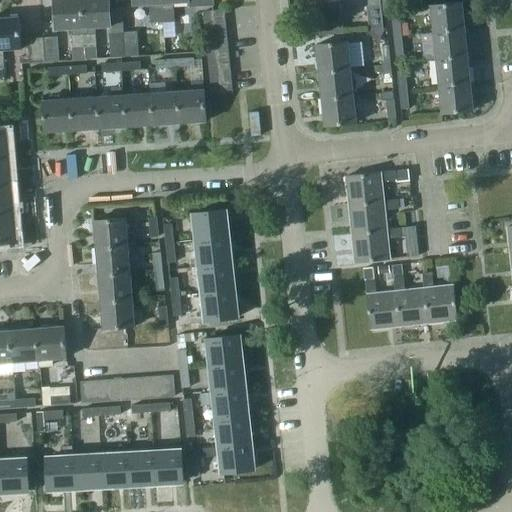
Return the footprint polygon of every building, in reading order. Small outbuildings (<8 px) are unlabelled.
[(83,47),(79,0),(50,0),(53,31),(70,30),(71,48),(83,47)] [(107,0),(79,0),(83,47),(94,47),(93,29),(109,28),(107,0)] [(162,23),(160,0),(130,0),(131,6),(148,5),(149,24),(162,23)] [(187,0),(160,0),(162,23),(173,22),(171,3),(188,2),(187,0)] [(429,6),(432,34),(465,31),(462,3),(429,6)] [(366,7),(368,30),(382,29),(379,5),(366,7)] [(223,20),(222,10),(201,12),(203,22),(223,20)] [(17,19),(0,20),(0,70),(3,70),(3,65),(2,52),(20,51),(19,42),(17,19)] [(224,30),(223,20),(203,22),(204,33),(224,30)] [(317,23),(319,36),(341,33),(340,20),(317,23)] [(391,21),(393,38),(400,38),(398,20),(391,21)] [(205,43),(225,41),(224,30),(204,33),(205,43)] [(468,58),(465,31),(432,34),(435,61),(468,58)] [(135,32),(121,33),(122,57),(136,56),(135,32)] [(109,57),(122,57),(121,33),(108,33),(109,57)] [(400,38),(393,38),(395,58),(402,58),(400,38)] [(55,39),(42,40),(44,63),(57,62),(55,39)] [(42,40),(26,41),(27,50),(28,64),(44,63),(42,40)] [(206,53),(227,51),(225,41),(205,43),(206,53)] [(380,43),(382,67),(389,66),(386,42),(380,43)] [(315,48),(318,74),(350,70),(347,44),(315,48)] [(206,53),(207,63),(228,61),(227,51),(206,53)] [(471,84),(468,58),(435,61),(438,87),(471,84)] [(193,59),(175,60),(175,68),(194,67),(193,59)] [(175,68),(175,60),(157,61),(157,69),(175,68)] [(228,61),(207,63),(208,73),(229,71),(228,61)] [(140,62),(121,64),(122,72),(140,71),(140,62)] [(122,72),(121,64),(102,65),(103,73),(122,72)] [(86,66),(68,67),(68,75),(87,74),(86,66)] [(391,83),(389,66),(382,67),(384,84),(391,83)] [(68,75),(68,67),(49,69),(50,76),(68,75)] [(318,74),(321,100),(353,97),(350,70),(318,74)] [(208,73),(209,84),(230,81),(229,71),(208,73)] [(397,72),(399,91),(405,91),(403,71),(397,72)] [(209,84),(210,94),(231,91),(230,81),(209,84)] [(471,84),(438,87),(441,116),(474,112),(471,84)] [(72,131),(70,100),(66,100),(66,87),(56,88),(57,101),(42,102),(44,133),(72,131)] [(112,97),(97,98),(98,129),(125,128),(123,97),(123,87),(111,87),(112,97)] [(205,91),(177,93),(179,124),(207,123),(205,91)] [(381,99),(393,98),(392,91),(381,92),(381,99)] [(407,109),(405,91),(399,91),(401,110),(407,109)] [(152,126),(179,124),(177,93),(150,95),(152,126)] [(150,95),(123,97),(125,128),(152,126),(150,95)] [(353,97),(321,100),(324,128),(356,125),(353,97)] [(85,99),(70,100),(72,131),(98,129),(97,98),(85,99)] [(386,101),(388,119),(394,119),(392,100),(386,101)] [(0,163),(8,163),(6,135),(0,135),(0,163)] [(0,163),(0,190),(11,189),(8,163),(0,163)] [(408,171),(394,172),(395,181),(396,181),(396,183),(409,182),(408,171)] [(349,205),(384,201),(382,182),(395,181),(394,172),(347,177),(349,205)] [(0,190),(0,217),(13,216),(11,189),(0,190)] [(349,205),(352,234),(387,230),(385,211),(399,210),(398,200),(384,201),(349,205)] [(194,213),(197,241),(228,238),(225,210),(194,213)] [(0,244),(16,243),(13,216),(0,217),(0,244)] [(94,221),(96,249),(127,246),(136,246),(135,233),(126,233),(125,219),(94,221)] [(149,220),(151,238),(159,237),(157,219),(149,220)] [(165,226),(167,244),(174,244),(172,226),(165,226)] [(387,230),(352,234),(355,263),(391,260),(388,240),(401,239),(400,229),(387,230)] [(231,265),(228,238),(197,241),(200,268),(231,265)] [(176,263),(174,244),(167,244),(168,264),(176,263)] [(129,273),(127,246),(96,249),(98,276),(129,273)] [(153,254),(154,271),(163,270),(161,254),(153,254)] [(201,278),(203,294),(234,291),(231,265),(200,268),(192,269),(193,279),(201,278)] [(402,266),(393,267),(394,279),(403,278),(402,266)] [(365,282),(375,281),(373,268),(364,269),(365,282)] [(163,270),(154,271),(156,293),(165,292),(163,270)] [(132,299),(129,273),(98,276),(101,302),(132,299)] [(422,276),(423,290),(427,324),(457,320),(454,287),(434,289),(432,275),(422,276)] [(170,278),(172,298),(180,297),(178,277),(170,278)] [(399,327),(427,324),(423,290),(405,292),(403,278),(394,279),(395,293),(399,327)] [(399,327),(395,293),(376,295),(375,281),(365,282),(370,330),(399,327)] [(237,319),(234,291),(203,294),(206,323),(237,319)] [(182,315),(180,297),(172,298),(174,316),(182,315)] [(132,299),(101,302),(103,330),(134,327),(132,299)] [(159,308),(161,327),(168,326),(166,307),(159,308)] [(64,327),(37,330),(39,361),(67,359),(64,327)] [(37,330),(10,332),(13,364),(13,370),(21,369),(21,363),(39,361),(37,330)] [(10,332),(0,332),(0,364),(13,364),(10,332)] [(208,340),(211,367),(242,364),(239,336),(208,340)] [(180,371),(188,370),(186,349),(178,350),(180,371)] [(211,367),(214,394),(245,391),(242,364),(211,367)] [(190,387),(188,370),(180,371),(182,388),(190,387)] [(165,397),(175,396),(174,375),(163,376),(165,397)] [(144,398),(154,397),(153,376),(142,377),(144,398)] [(163,376),(153,376),(154,397),(165,397),(163,376)] [(142,377),(132,378),(134,399),(144,398),(142,377)] [(123,400),(134,399),(132,378),(121,379),(123,400)] [(121,379),(111,380),(113,400),(123,400),(121,379)] [(100,380),(91,381),(92,402),(102,401),(100,380)] [(102,401),(113,400),(111,380),(100,380),(102,401)] [(91,381),(80,382),(82,403),(92,402),(91,381)] [(43,406),(51,406),(51,399),(50,387),(41,387),(43,406)] [(215,404),(217,420),(248,417),(245,391),(214,394),(200,396),(201,406),(215,404)] [(51,399),(51,406),(70,404),(70,397),(51,399)] [(184,400),(186,424),(194,423),(191,399),(184,400)] [(169,404),(151,406),(151,413),(170,411),(169,404)] [(151,413),(151,406),(132,407),(133,414),(151,413)] [(120,408),(97,410),(98,417),(121,415),(120,408)] [(83,418),(98,417),(97,410),(82,411),(83,418)] [(44,413),(44,421),(63,419),(63,412),(44,413)] [(248,417),(217,420),(205,422),(206,431),(218,429),(220,448),(250,444),(248,417)] [(195,437),(194,423),(186,424),(188,438),(195,437)] [(253,472),(250,444),(220,448),(223,475),(253,472)] [(61,458),(46,459),(46,464),(47,481),(48,490),(75,489),(73,458),(72,458),(72,446),(60,446),(61,458)] [(89,457),(73,458),(75,489),(102,487),(100,456),(100,447),(88,448),(89,457)] [(15,461),(0,462),(0,464),(2,493),(29,491),(27,450),(15,451),(15,461)] [(182,452),(154,453),(155,484),(183,483),(182,452)] [(129,486),(155,484),(154,453),(127,455),(129,486)] [(127,455),(100,456),(102,487),(129,486),(127,455)] [(190,461),(192,478),(200,477),(198,460),(190,461)] [(46,464),(39,465),(40,482),(47,481),(46,464)]
